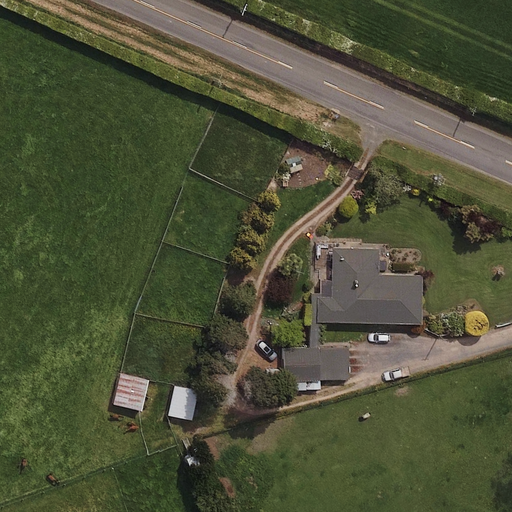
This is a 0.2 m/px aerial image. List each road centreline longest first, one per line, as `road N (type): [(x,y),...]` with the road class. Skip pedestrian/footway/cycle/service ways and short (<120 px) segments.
road 1 (tertiary): [(132,0),(511,164)]
road 2 (track): [(511,331),(355,357)]
